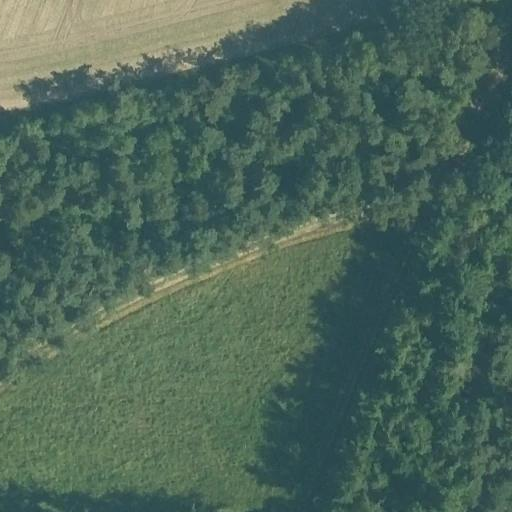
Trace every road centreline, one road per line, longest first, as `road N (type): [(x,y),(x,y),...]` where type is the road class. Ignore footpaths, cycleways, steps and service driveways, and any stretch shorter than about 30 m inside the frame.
road 1 (track): [(312,511),(508,0)]
road 2 (track): [(0,382),(173,290),(429,197)]
